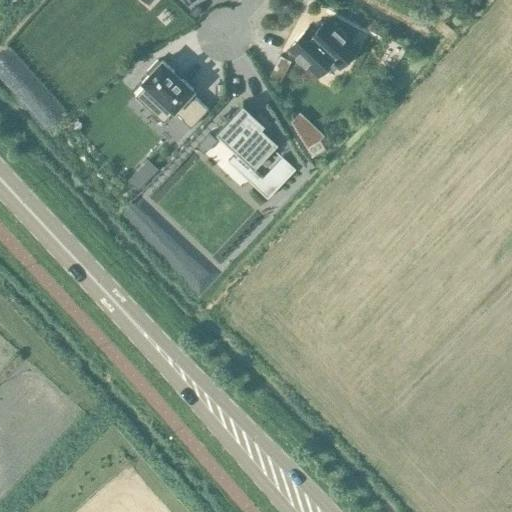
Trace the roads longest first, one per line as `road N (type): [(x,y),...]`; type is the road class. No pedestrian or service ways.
road 1 (tertiary): [(326,511),(164,348),(122,318)]
road 2 (tertiary): [(122,318),(282,511)]
road 3 (tertiary): [(122,318),(0,184)]
